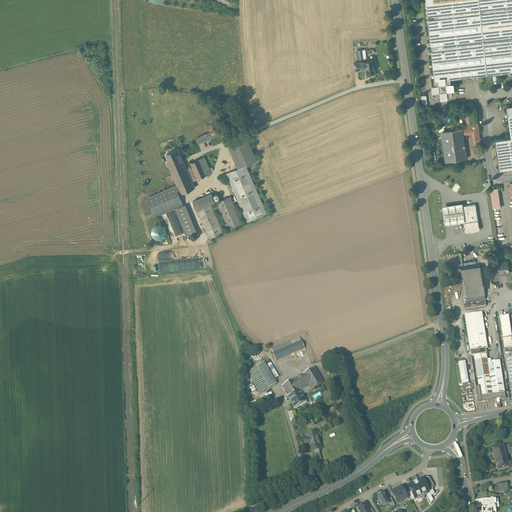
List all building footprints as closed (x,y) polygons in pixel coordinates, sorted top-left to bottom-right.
[(511,0),(424,0),(434,80),(434,81),(450,79),(511,72),(511,0)] [(364,61),(357,62),(358,70),(357,70),(365,69),(364,62),(364,61)] [(364,62),(365,69),(366,73),(375,72),(373,61),(364,62)] [(450,79),(434,81),(434,80),(433,81),(435,97),(451,95),(450,79)] [(511,167),(511,113),(507,114),(510,136),(494,139),(498,169),(511,167)] [(461,128),(441,131),(445,162),(466,159),(461,128)] [(217,129),(205,134),(207,140),(219,135),(217,129)] [(205,134),(196,138),(198,144),(207,140),(205,134)] [(247,140),(229,148),(238,168),(245,165),(246,165),(256,160),(247,140)] [(178,149),(166,153),(170,161),(167,162),(169,168),(183,162),(178,149)] [(204,157),(200,159),(207,175),(211,173),(204,157)] [(200,159),(190,163),(192,166),(197,177),(197,179),(207,175),(200,159)] [(183,162),(169,168),(177,185),(180,194),(195,187),(191,180),(191,179),(186,169),(183,162)] [(238,168),(226,173),(247,222),(267,214),(246,165),(245,165),(238,168)] [(186,169),(191,179),(191,180),(197,177),(192,166),(186,169)] [(177,185),(148,198),(154,212),(181,200),(178,194),(180,194),(177,185)] [(490,189),(493,209),(500,208),(497,188),(490,189)] [(211,193),(192,201),(197,211),(211,205),(215,203),(211,193)] [(230,196),(216,203),(218,207),(227,230),(242,224),(230,196)] [(183,205),(175,209),(187,236),(195,233),(189,219),(183,205)] [(211,205),(197,211),(206,231),(220,225),(213,209),(212,207),(211,205)] [(463,207),(462,205),(442,208),(445,227),(464,224),(466,234),(479,232),(475,205),(463,207)] [(166,236),(166,233),(166,230),(164,227),(161,226),(159,225),(156,226),(153,228),(152,230),(151,233),(152,236),(153,238),(156,240),(159,240),(162,240),(164,238),(166,236)] [(220,225),(206,231),(209,238),(223,232),(220,225)] [(507,261),(494,263),(496,276),(506,275),(505,272),(509,272),(507,261)] [(479,263),(460,266),(467,309),(486,306),(479,263)] [(482,313),(465,316),(470,352),(485,349),(487,349),(482,313)] [(508,316),(500,317),(505,354),(511,353),(511,345),(511,337),(509,322),(508,316)] [(300,338),(271,350),(273,354),(288,347),(301,341),(300,338)] [(301,341),(288,347),(291,354),(304,349),(301,341)] [(288,347),(273,354),(276,361),(291,354),(288,347)] [(486,354),(471,357),(475,381),(475,386),(477,398),(504,393),(499,361),(488,363),(486,354)] [(278,376),(269,360),(264,363),(274,379),(275,378),(278,376)] [(264,363),(264,362),(257,366),(270,388),(276,384),(275,382),(274,379),(264,363)] [(465,362),(459,363),(461,376),(467,375),(465,362)] [(257,366),(247,372),(260,394),(270,388),(257,366)] [(314,368),(294,379),(302,392),(303,391),(302,390),(309,386),(312,390),(323,383),(314,368)] [(302,392),(294,379),(282,387),(287,397),(290,401),(294,408),(307,401),(302,392)] [(504,393),(477,398),(478,404),(505,400),(504,393)] [(316,432),(310,433),(311,436),(303,438),(305,447),(310,446),(311,452),(313,452),(319,450),(321,449),(316,432)] [(503,447),(493,449),(492,449),(492,450),(495,460),(506,457),(503,447)] [(314,455),(312,455),(314,462),(321,460),(320,453),(314,455)] [(506,457),(495,460),(498,471),(509,468),(506,457)] [(429,492),(422,479),(408,487),(415,500),(429,492)] [(407,499),(402,488),(391,493),(397,504),(407,499)] [(384,492),(377,496),(383,507),(389,505),(390,504),(387,500),(384,493),(384,492)] [(482,509),(491,508),(495,508),(495,505),(496,504),(495,500),(489,501),(489,500),(485,500),(486,501),(482,502),(481,502),(482,507),(482,509)]
